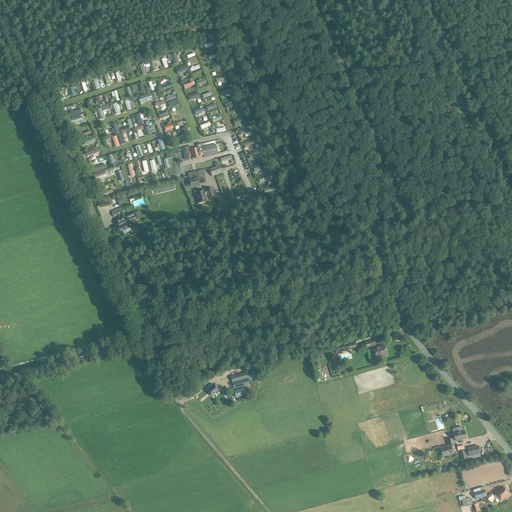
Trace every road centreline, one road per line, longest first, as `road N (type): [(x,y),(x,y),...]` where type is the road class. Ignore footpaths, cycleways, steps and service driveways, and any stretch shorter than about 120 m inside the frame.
road 1 (track): [(237,315),(209,231),(222,205),(249,194),(228,133),(172,148),(163,134),(106,152),(85,96),(173,70)]
road 2 (unclassified): [(146,339),(0,7)]
road 3 (unclassified): [(387,275),(376,227),(374,139),(313,0)]
road 4 (tertiary): [(146,339),(387,275)]
road 5 (unclassified): [(511,454),(415,340),(387,275)]
road 6 (track): [(270,511),(179,408),(150,338)]
road 7 (track): [(113,493),(18,373)]
road 8 (tertiary): [(0,378),(146,339)]
road 9 (tertiary): [(387,275),(511,240)]
